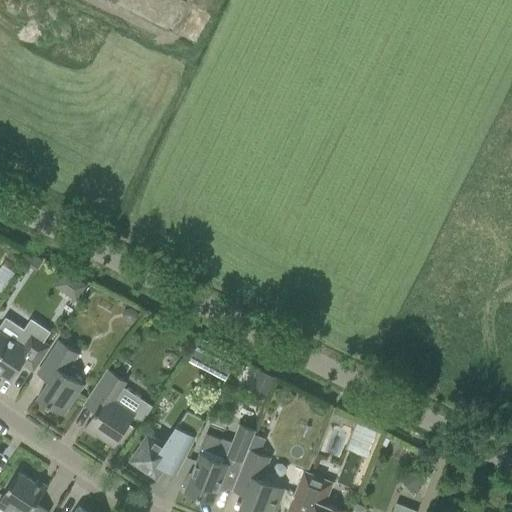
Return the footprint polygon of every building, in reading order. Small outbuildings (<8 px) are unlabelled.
[(64,270),(53,286),(76,301),(87,285),(64,270)] [(126,308),(122,313),(123,319),(127,323),(133,322),(137,318),(136,312),(132,308),(126,308)] [(0,373),(11,380),(22,364),(33,371),(44,354),(49,347),(43,342),(24,329),(22,332),(9,323),(3,324),(0,328),(0,373)] [(237,358),(199,338),(192,351),(219,365),(214,374),(225,379),(237,358)] [(49,406),(63,415),(83,385),(69,375),(74,368),(70,365),(78,353),(59,340),(51,352),(37,374),(48,381),(37,398),(49,406)] [(263,407),(274,373),(241,362),(235,380),(254,386),(249,402),(263,407)] [(94,388),(83,404),(95,412),(84,429),(95,436),(96,435),(114,447),(125,430),(135,415),(142,419),(151,404),(124,386),(127,382),(107,369),(94,388)] [(131,460),(156,477),(160,471),(159,464),(165,463),(166,467),(177,473),(186,455),(205,420),(187,411),(163,446),(161,445),(161,442),(154,437),(151,438),(147,436),(142,444),(131,460)] [(356,423),(349,441),(369,448),(376,431),(356,423)] [(222,482),(233,487),(243,462),(248,449),(248,448),(255,430),(239,424),(231,441),(222,437),(221,439),(206,433),(197,455),(198,455),(191,473),(188,472),(181,487),(185,488),(184,491),(213,503),(222,482)] [(243,462),(233,487),(231,490),(244,495),(237,511),(274,511),(284,488),(261,479),(269,457),(248,449),(243,462)] [(415,467),(405,476),(416,488),(426,480),(415,467)] [(340,511),(341,511),(323,504),(332,482),(304,471),(297,488),(287,511),(340,511)] [(48,511),(49,511),(36,503),(48,487),(42,483),(40,486),(18,472),(0,498),(0,501),(16,511),(48,511)]
